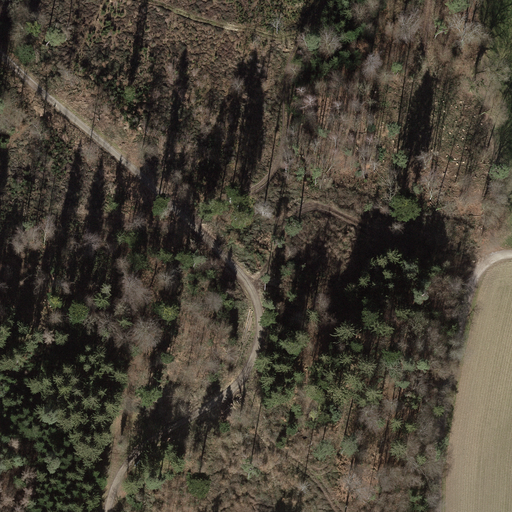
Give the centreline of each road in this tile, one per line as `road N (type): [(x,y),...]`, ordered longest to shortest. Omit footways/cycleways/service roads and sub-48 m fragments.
road 1 (track): [(108,511),(138,452),(242,377),(259,335),(258,302),(209,240),(0,50)]
road 2 (track): [(187,219),(258,188),(273,173),(284,144),(289,67),(331,0)]
road 3 (track): [(438,511),(445,407),(471,287),(488,261),(511,252)]
road 4 (track): [(481,268),(496,171),(469,0)]
